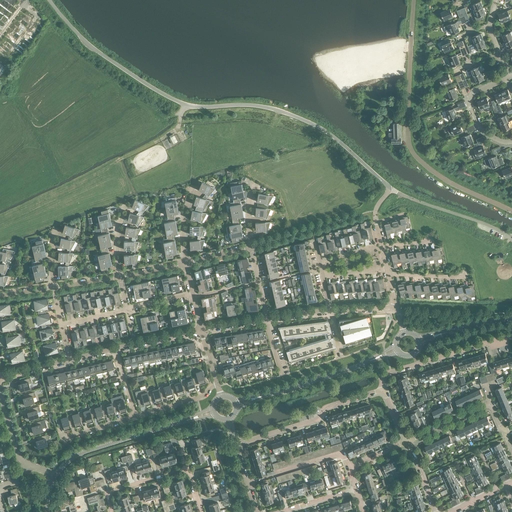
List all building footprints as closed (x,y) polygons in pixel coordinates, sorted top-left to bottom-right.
[(474,12),(483,8),(481,1),(471,5),(474,12)] [(445,21),(454,17),(452,12),(451,8),(441,12),(443,17),(444,17),(445,21)] [(483,8),(474,12),(475,15),(474,15),(477,21),(482,19),(481,18),(484,17),(483,15),(486,14),(483,8)] [(511,13),(510,15),(510,14),(509,14),(508,10),(499,14),(500,18),(500,19),(502,22),(511,19),(511,20),(511,13)] [(468,22),(465,15),(460,17),(461,21),(457,22),(453,24),(453,23),(448,25),(452,35),(455,33),(455,34),(460,32),(457,25),(462,23),(462,24),(468,22)] [(505,42),(511,38),(511,31),(502,35),(505,42)] [(474,43),(484,40),(481,33),(475,36),(473,33),(470,34),(471,37),(472,37),(474,43)] [(445,52),(455,48),(453,43),(452,44),(451,40),(441,44),(443,49),(444,49),(445,52)] [(474,43),(468,46),(465,47),(468,54),(471,53),(472,51),(471,49),(476,47),(477,50),(486,46),(484,40),(474,43)] [(468,54),(465,47),(460,49),(461,52),(457,54),(453,56),(453,55),(448,57),(452,67),(456,65),(456,66),(461,64),(458,57),(462,55),(463,56),(468,54)] [(0,79),(8,69),(0,62),(0,79)] [(472,77),(482,73),(479,66),(476,68),(475,66),(472,67),(472,68),(466,70),(467,73),(470,72),(472,77)] [(482,73),(472,77),(475,83),(484,79),(482,73)] [(443,86),(452,82),(450,77),(448,74),(439,77),(441,82),(443,86)] [(453,99),(458,97),(455,88),(451,89),(446,91),(450,100),(453,99)] [(501,92),(505,101),(511,99),(508,89),(501,92)] [(505,101),(501,92),(495,94),(499,104),(505,101)] [(497,107),(497,106),(494,100),(489,102),(487,98),(478,101),(479,105),(479,106),(480,106),(481,110),(484,109),(485,111),(497,107)] [(460,109),(467,107),(465,101),(458,104),(459,106),(454,108),(451,109),(446,111),(449,120),(453,119),(458,117),(455,111),(460,109)] [(501,125),(510,121),(507,114),(498,118),(501,125)] [(511,125),(510,121),(501,125),(503,131),(511,127),(511,125)] [(392,139),(392,140),(392,143),(401,143),(401,140),(401,138),(401,123),(394,123),(394,133),(389,133),(389,139),(392,139)] [(454,135),(463,131),(461,126),(461,127),(460,123),(450,127),(452,132),(453,132),(454,135)] [(462,137),(463,140),(465,146),(469,145),(474,143),(470,134),(467,135),(462,137)] [(477,140),(478,144),(480,144),(486,141),(484,136),(476,139),(477,140)] [(471,151),(474,159),(478,158),(487,154),(485,149),(483,146),(481,147),(480,144),(478,144),(477,145),(478,148),(474,150),(471,151)] [(495,167),(500,165),(496,155),(493,157),(493,156),(488,158),(492,168),(495,166),(495,167)] [(511,167),(502,170),(504,175),(505,175),(506,179),(511,176),(511,167)] [(231,193),(242,191),(241,181),(230,183),(231,193)] [(215,189),(205,184),(202,182),(199,187),(200,188),(199,190),(206,194),(205,194),(208,197),(215,189)] [(242,191),(231,193),(233,202),(240,201),(239,198),(244,197),(242,191)] [(273,196),(262,194),(258,193),(257,199),(258,199),(257,202),(265,203),(264,204),(267,206),(273,196)] [(210,201),(199,197),(196,196),(194,201),(195,202),(194,205),(201,207),(201,208),(204,210),(210,201)] [(166,209),(177,207),(175,197),(168,199),(169,202),(165,203),(166,209)] [(149,206),(138,201),(135,200),(133,205),(132,208),(139,211),(138,212),(141,214),(149,206)] [(240,201),(233,202),(229,203),(231,213),(242,211),(240,201)] [(177,207),(166,209),(167,219),(174,218),(174,214),(178,214),(177,207)] [(271,209),(259,208),(256,208),(255,213),(256,214),(256,216),(263,217),(263,218),(266,220),(271,209)] [(99,222),(110,220),(108,210),(101,211),(102,215),(97,216),(99,222)] [(207,213),(195,211),(192,211),(191,216),(191,219),(199,221),(198,222),(201,223),(207,213)] [(242,211),(231,213),(232,222),(239,221),(239,218),(243,217),(242,211)] [(144,217),(133,214),(129,213),(128,218),(129,218),(128,221),(135,224),(138,227),(144,217)] [(402,230),(403,233),(406,232),(405,229),(410,228),(410,231),(411,231),(407,216),(402,217),(403,219),(400,219),(402,230)] [(174,218),(167,219),(168,222),(164,223),(165,229),(176,227),(174,218)] [(394,233),(395,236),(398,235),(398,231),(402,230),(400,219),(395,220),(395,221),(392,222),(394,233)] [(110,220),(99,222),(101,232),(108,230),(107,227),(111,226),(110,220)] [(239,221),(232,222),(233,225),(229,226),(227,227),(228,233),(241,231),(239,221)] [(364,223),(360,224),(361,230),(363,239),(364,239),(366,238),(367,240),(373,239),(369,221),(370,227),(365,228),(364,223)] [(384,224),(387,238),(391,237),(390,234),(394,233),(392,222),(392,221),(387,222),(387,224),(384,224)] [(270,222),(258,223),(255,223),(255,228),(256,228),(256,231),(264,231),(264,232),(267,233),(270,222)] [(79,230),(79,229),(68,226),(65,225),(63,230),(64,230),(63,233),(70,236),(73,239),(79,230)] [(205,227),(205,226),(193,226),(189,226),(189,231),(190,231),(190,234),(198,235),(197,236),(201,237),(205,227)] [(355,226),(351,227),(353,233),(355,241),(358,241),(358,243),(364,242),(364,239),(363,239),(361,230),(356,231),(355,226)] [(141,229),(129,227),(126,227),(125,232),(126,232),(125,235),(133,237),(132,238),(136,239),(141,229)] [(176,227),(165,229),(167,239),(174,238),(173,234),(177,234),(176,227)] [(346,229),(343,229),(344,235),(346,244),(349,243),(350,246),(356,245),(355,241),(353,233),(348,234),(346,229)] [(108,230),(101,232),(102,235),(98,236),(99,242),(110,240),(108,230)] [(241,231),(228,233),(230,243),(239,241),(238,238),(242,237),(241,231)] [(338,231),(334,232),(335,238),(336,238),(338,247),(341,246),(341,249),(347,247),(346,244),(344,235),(339,237),(338,231)] [(329,234),(325,235),(327,241),(329,250),(332,249),(332,252),(338,250),(338,247),(336,238),(335,238),(330,239),(329,234)] [(317,238),(321,256),(321,252),(323,252),(324,254),(330,253),(329,250),(327,241),(322,242),(321,237),(317,238)] [(76,241),(71,240),(67,240),(64,239),(61,238),(60,244),(60,247),(67,248),(67,249),(70,251),(76,241)] [(174,238),(167,239),(167,242),(163,243),(164,249),(175,247),(174,238)] [(33,252),(44,250),(42,240),(39,241),(35,242),(36,245),(32,246),(33,252)] [(110,240),(99,242),(101,251),(108,250),(107,247),(111,246),(110,240)] [(202,251),(204,240),(193,241),(189,241),(190,246),(191,249),(198,249),(198,250),(202,251)] [(139,242),(127,241),(124,241),(123,247),(124,247),(124,250),(132,250),(131,251),(135,252),(139,242)] [(305,242),(294,245),(296,252),(305,250),(304,248),(305,242)] [(175,247),(164,249),(166,259),(173,258),(172,254),(176,254),(175,247)] [(434,260),(433,260),(434,264),(438,264),(437,260),(442,259),(443,264),(439,247),(434,249),(435,250),(432,251),(434,260)] [(3,261),(4,262),(4,263),(8,264),(15,251),(3,248),(2,251),(0,251),(0,259),(3,260),(3,261)] [(426,261),(425,261),(426,265),(430,264),(429,261),(433,260),(434,260),(432,251),(431,248),(426,249),(426,251),(424,251),(423,251),(426,261)] [(417,261),(418,266),(422,265),(421,262),(425,261),(426,261),(423,251),(424,251),(423,249),(418,250),(418,252),(416,252),(415,252),(417,261)] [(44,250),(33,252),(35,262),(42,260),(42,257),(46,256),(44,250)] [(108,250),(101,251),(102,255),(98,256),(99,262),(110,260),(108,250)] [(409,262),(410,267),(414,266),(413,262),(417,261),(415,252),(416,252),(415,250),(410,251),(410,252),(407,253),(409,262)] [(390,252),(394,268),(397,267),(397,264),(401,263),(399,254),(399,251),(394,252),(394,254),(391,255),(391,252),(390,252)] [(401,263),(402,268),(406,267),(405,263),(409,262),(407,253),(407,251),(402,252),(402,253),(399,254),(401,263)] [(73,253),(62,253),(58,252),(58,258),(59,258),(58,261),(66,261),(66,263),(69,264),(73,253)] [(136,265),(139,254),(127,255),(123,256),(124,261),(125,261),(125,264),(133,263),(132,264),(136,265)] [(244,259),(237,261),(239,267),(238,267),(239,271),(246,269),(245,266),(248,265),(248,263),(247,259),(247,258),(246,258),(243,258),(244,259)] [(42,260),(35,262),(36,265),(32,266),(33,272),(44,270),(42,260)] [(110,260),(99,262),(101,272),(108,270),(107,267),(111,266),(110,260)] [(1,273),(3,274),(4,274),(5,274),(5,273),(9,265),(0,263),(0,272),(2,272),(1,273)] [(225,267),(224,264),(223,264),(218,265),(218,266),(217,266),(218,269),(217,271),(215,271),(217,277),(219,276),(221,274),(225,273),(225,275),(230,274),(228,266),(225,267)] [(70,277),(73,266),(61,266),(58,267),(58,275),(62,275),(62,278),(70,277)] [(197,270),(196,271),(195,271),(194,271),(194,272),(194,273),(195,276),(196,276),(196,278),(199,278),(200,281),(208,279),(207,275),(205,275),(204,269),(198,271),(197,270)] [(240,275),(241,275),(243,284),(250,282),(249,279),(252,278),(252,277),(251,273),(250,271),(247,272),(246,269),(239,271),(240,275)] [(44,270),(33,272),(36,282),(42,280),(42,277),(46,276),(44,270)] [(1,286),(3,286),(4,286),(5,286),(5,285),(8,276),(0,275),(0,284),(1,284),(1,286)] [(170,282),(171,284),(180,283),(180,281),(178,281),(177,276),(169,277),(170,282)] [(171,284),(170,282),(169,277),(162,279),(163,284),(161,285),(162,286),(171,284)] [(208,279),(200,281),(201,284),(198,285),(198,287),(199,291),(209,289),(207,283),(209,283),(208,279)] [(368,298),(371,298),(370,292),(375,291),(373,283),(374,283),(373,279),(367,281),(367,283),(365,284),(364,284),(366,292),(368,298)] [(377,298),(380,297),(379,292),(384,291),(386,297),(386,298),(386,297),(382,279),(376,280),(376,283),(374,283),(373,283),(375,291),(377,298)] [(340,300),(344,299),(343,294),(348,293),(348,292),(346,285),(346,284),(345,280),(339,282),(340,284),(337,285),(339,293),(340,300)] [(349,299),(353,299),(352,293),(357,292),(355,284),(354,280),(349,281),(349,284),(346,284),(346,285),(348,292),(348,293),(349,299)] [(358,299),(362,298),(361,293),(366,292),(364,284),(365,284),(364,280),(358,281),(358,283),(355,284),(357,292),(358,299)] [(327,282),(331,300),(335,299),(333,294),(339,293),(337,285),(336,281),(330,282),(331,285),(328,285),(327,281),(327,282)] [(397,281),(399,291),(400,297),(403,298),(404,298),(404,297),(403,294),(408,293),(406,285),(405,281),(400,283),(401,284),(398,285),(397,281)] [(142,290),(149,289),(151,289),(151,287),(149,287),(148,282),(140,283),(142,290)] [(409,298),(413,298),(412,294),(416,293),(414,286),(415,286),(414,282),(409,283),(409,284),(406,285),(408,293),(409,298)] [(417,298),(421,298),(420,295),(425,294),(423,286),(422,282),(417,283),(417,285),(415,286),(414,286),(416,293),(417,298)] [(133,292),(142,290),(140,283),(132,285),(134,290),(132,291),(133,292)] [(180,283),(171,284),(172,292),(180,290),(179,285),(180,284),(180,283)] [(425,299),(429,299),(429,295),(433,294),(431,286),(431,283),(426,284),(426,285),(423,286),(425,294),(426,298),(425,299)] [(434,299),(438,299),(437,296),(441,295),(440,287),(439,283),(434,284),(434,286),(431,286),(433,294),(434,299)] [(171,284),(162,286),(162,288),(163,288),(164,293),(172,292),(171,284)] [(442,300),(446,300),(446,299),(445,296),(450,295),(448,287),(447,284),(442,285),(443,286),(440,287),(441,295),(442,299),(442,300)] [(451,300),(455,300),(454,297),(458,296),(456,288),(457,288),(456,284),(451,285),(451,287),(448,287),(450,295),(451,300)] [(459,300),(463,301),(463,300),(462,297),(466,296),(467,296),(465,288),(464,284),(459,286),(459,287),(457,288),(456,288),(458,296),(459,300)] [(468,301),(471,301),(471,297),(475,296),(476,301),(473,285),(468,286),(468,287),(465,288),(467,296),(466,296),(468,301)] [(254,290),(251,290),(251,287),(244,288),(246,297),(245,298),(245,302),(253,300),(252,297),(255,296),(255,294),(256,294),(255,290),(254,290)] [(111,289),(108,289),(109,294),(111,304),(114,304),(115,306),(121,305),(117,288),(118,293),(112,294),(111,289)] [(149,289),(142,290),(143,298),(151,296),(150,291),(151,290),(151,289),(149,289)] [(102,290),(99,291),(100,296),(102,306),(105,305),(106,307),(112,306),(111,304),(109,294),(104,295),(102,290)] [(142,290),(133,292),(133,294),(134,294),(135,299),(143,298),(142,290)] [(93,292),(90,292),(91,297),(93,307),(96,306),(97,309),(103,308),(102,306),(100,296),(95,297),(93,292)] [(85,293),(81,294),(82,299),(84,309),(85,309),(87,308),(88,310),(94,309),(93,307),(91,297),(86,298),(85,293)] [(308,303),(317,301),(318,300),(315,295),(314,293),(306,295),(308,303)] [(76,294),(72,295),(73,300),(76,310),(79,309),(79,312),(85,310),(85,309),(84,309),(82,299),(77,300),(76,294)] [(67,296),(63,297),(67,314),(67,311),(70,311),(70,313),(76,312),(76,310),(73,300),(68,301),(67,296)] [(206,308),(214,307),(213,303),(212,303),(211,297),(201,299),(202,304),(203,306),(206,305),(206,308)] [(35,311),(38,310),(38,313),(45,312),(45,309),(48,309),(47,309),(47,304),(48,304),(48,299),(34,301),(36,310),(35,310),(35,311)] [(258,310),(258,309),(257,305),(257,303),(253,303),(253,300),(245,302),(246,305),(247,305),(248,311),(255,310),(255,311),(257,310),(258,310)] [(227,312),(228,315),(229,315),(234,315),(234,314),(235,314),(235,311),(238,310),(236,302),(234,303),(235,305),(228,306),(226,305),(223,305),(224,311),(226,311),(227,312)] [(10,314),(9,305),(0,305),(0,315),(11,314),(10,314)] [(208,318),(214,317),(213,311),(215,311),(214,307),(206,308),(207,312),(204,312),(204,314),(204,318),(205,319),(206,319),(208,319),(208,318)] [(177,310),(178,317),(187,315),(187,313),(186,314),(184,308),(177,310)] [(169,319),(178,317),(177,310),(169,311),(170,317),(169,317),(169,319)] [(49,313),(36,316),(37,316),(38,325),(41,325),(42,328),(46,327),(45,324),(52,323),(51,318),(49,318),(49,314),(49,313)] [(149,323),(148,316),(147,313),(142,314),(143,317),(140,318),(141,323),(140,323),(140,325),(149,323)] [(149,323),(158,321),(157,320),(155,314),(148,316),(149,323)] [(178,317),(180,324),(187,322),(186,317),(188,317),(187,315),(178,317)] [(178,317),(169,319),(169,321),(171,320),(172,326),(180,324),(178,317)] [(338,331),(338,333),(339,335),(341,336),(342,337),(344,337),(346,345),(352,342),(354,347),(367,343),(365,336),(371,334),(366,317),(339,320),(341,328),(338,329),(338,331)] [(118,337),(122,337),(121,331),(126,330),(127,335),(128,335),(124,318),(118,319),(118,322),(115,323),(117,332),(118,337)] [(13,320),(14,320),(1,322),(2,326),(1,327),(2,332),(15,329),(13,320)] [(110,339),(113,339),(112,333),(117,332),(115,323),(115,320),(109,322),(109,324),(107,325),(109,334),(110,339)] [(149,323),(151,330),(159,329),(157,323),(159,323),(158,321),(149,323)] [(279,328),(282,338),(327,332),(329,339),(286,352),(289,362),(336,348),(333,337),(331,338),(329,332),(331,332),(328,321),(279,328)] [(101,342),(105,341),(103,335),(109,334),(107,325),(106,322),(100,324),(101,326),(98,327),(100,336),(101,342)] [(149,323),(140,325),(140,327),(142,327),(142,329),(136,330),(137,333),(151,330),(149,323)] [(92,344),(96,343),(95,338),(100,336),(98,327),(97,324),(91,326),(92,328),(89,329),(91,338),(92,344)] [(83,346),(87,345),(86,340),(91,338),(89,329),(89,326),(83,328),(83,330),(80,331),(82,341),(83,346)] [(42,340),(48,339),(55,337),(54,332),(53,333),(52,329),(52,328),(39,331),(40,331),(42,340)] [(75,348),(78,347),(77,342),(82,341),(80,331),(80,329),(74,330),(74,332),(72,333),(71,331),(75,348)] [(264,333),(264,332),(263,332),(263,330),(263,329),(262,330),(262,329),(260,330),(257,331),(259,340),(263,339),(265,339),(267,339),(265,333),(264,333)] [(18,336),(19,336),(19,335),(6,338),(7,342),(6,343),(7,348),(20,345),(18,336)] [(44,346),(46,355),(59,352),(58,347),(57,347),(56,343),(56,342),(43,346),(44,346)] [(188,343),(190,352),(190,355),(197,353),(196,351),(198,350),(199,351),(199,350),(198,348),(197,348),(195,344),(194,342),(193,342),(190,342),(190,343),(188,343)] [(182,345),(184,353),(185,356),(191,355),(190,355),(190,352),(188,343),(187,344),(187,343),(186,343),(186,344),(182,345)] [(170,347),(173,359),(179,358),(178,355),(176,346),(175,346),(174,347),(170,347)] [(153,351),(155,363),(161,361),(161,359),(159,350),(158,350),(157,350),(156,350),(153,351)] [(10,359),(11,364),(24,360),(22,351),(23,351),(10,354),(11,358),(10,359)] [(147,352),(149,361),(150,364),(155,363),(153,351),(152,351),(149,351),(149,352),(147,352)] [(141,354),(144,365),(150,364),(149,361),(147,352),(146,353),(146,352),(145,352),(144,353),(141,354)] [(135,355),(136,358),(137,364),(138,366),(144,365),(141,354),(140,354),(140,353),(139,354),(135,355)] [(478,355),(481,365),(482,366),(488,364),(485,353),(484,353),(481,353),(481,354),(478,355)] [(129,356),(130,360),(131,365),(132,368),(138,366),(137,364),(136,358),(135,355),(134,355),(133,355),(133,356),(129,356)] [(472,357),(474,365),(475,367),(481,365),(478,355),(472,357)] [(123,362),(124,364),(125,364),(125,366),(125,367),(127,366),(131,365),(130,360),(129,356),(127,357),(127,356),(124,357),(125,357),(123,357),(123,358),(124,360),(123,360),(123,362)] [(260,359),(263,370),(268,368),(265,360),(265,357),(260,359)] [(465,359),(468,368),(470,367),(470,366),(474,365),(472,357),(465,359)] [(273,362),(272,360),(271,360),(271,358),(270,359),(265,360),(268,368),(272,367),(274,367),(273,367),(273,365),(274,365),(273,362)] [(500,360),(503,368),(505,368),(505,366),(509,365),(507,358),(500,360)] [(254,361),(258,372),(263,370),(260,359),(254,361)] [(468,368),(465,359),(458,361),(460,369),(465,367),(465,369),(468,368)] [(113,362),(112,360),(111,361),(111,360),(108,361),(106,362),(108,370),(113,369),(114,369),(114,367),(114,364),(113,362)] [(503,368),(500,360),(493,362),(495,369),(500,368),(500,369),(503,368)] [(249,362),(253,373),(258,372),(254,361),(249,362)] [(244,364),(247,375),(253,373),(249,362),(244,364)] [(234,367),(232,363),(227,364),(231,375),(236,374),(234,367)] [(446,365),(449,374),(448,374),(449,376),(456,373),(453,363),(446,365)] [(97,376),(96,373),(94,365),(93,365),(93,364),(91,365),(88,366),(91,375),(91,377),(97,376)] [(222,368),(223,368),(223,370),(223,371),(223,370),(222,370),(223,375),(224,375),(225,377),(226,377),(231,375),(227,364),(222,366),(223,368),(222,368)] [(239,365),(242,376),(247,375),(244,364),(239,365)] [(242,376),(239,365),(234,367),(236,374),(237,378),(242,376)] [(439,367),(442,375),(445,373),(446,374),(448,374),(449,374),(446,365),(439,367)] [(77,369),(80,380),(85,379),(85,376),(83,367),(82,368),(81,367),(80,368),(77,369)] [(433,369),(435,378),(436,379),(442,377),(442,375),(439,367),(433,369)] [(71,370),(73,379),(74,382),(80,380),(77,369),(76,369),(75,369),(74,369),(71,370)] [(426,371),(428,379),(429,381),(436,379),(435,378),(433,369),(426,371)] [(65,372),(67,380),(67,381),(68,383),(74,382),(73,379),(71,370),(70,371),(70,370),(67,371),(68,371),(65,372)] [(203,384),(205,383),(206,382),(206,381),(207,380),(208,380),(205,376),(205,377),(204,377),(202,371),(196,373),(197,376),(192,377),(192,379),(193,378),(194,385),(199,383),(199,384),(201,384),(203,384)] [(428,379),(426,371),(419,373),(422,382),(424,381),(425,383),(429,381),(428,379)] [(53,375),(56,385),(56,386),(62,384),(61,382),(59,373),(58,373),(57,373),(57,374),(53,375)] [(47,380),(48,382),(48,383),(49,383),(49,385),(50,385),(50,387),(56,386),(56,385),(53,375),(51,375),(49,375),(49,376),(47,376),(48,378),(47,378),(47,380)] [(482,384),(488,382),(486,375),(480,377),(482,384)] [(401,386),(409,384),(408,381),(407,381),(406,377),(399,380),(401,386)] [(19,392),(20,392),(24,391),(24,390),(30,388),(29,384),(32,383),(30,378),(19,381),(20,384),(19,384),(20,387),(19,387),(18,388),(17,389),(17,390),(18,391),(19,392)] [(193,391),(195,390),(196,390),(194,385),(193,378),(192,379),(186,380),(186,379),(180,381),(181,382),(183,388),(188,387),(189,392),(191,392),(193,391)] [(182,395),(184,394),(185,393),(183,388),(181,382),(175,384),(175,382),(169,384),(170,385),(172,391),(177,390),(178,395),(180,395),(182,395)] [(409,384),(401,386),(403,393),(410,391),(409,387),(410,387),(409,384)] [(170,398),(172,397),(174,397),(172,391),(170,385),(164,387),(164,386),(158,387),(159,389),(161,395),(165,394),(167,399),(168,398),(170,398)] [(498,396),(504,393),(502,387),(495,389),(498,396)] [(148,405),(150,404),(151,404),(150,398),(147,391),(147,388),(135,392),(138,402),(143,400),(145,406),(146,405),(148,405)] [(159,402),(161,401),(162,400),(161,395),(159,389),(153,390),(152,389),(147,391),(150,398),(154,397),(156,402),(157,402),(159,402)] [(474,392),(477,398),(483,395),(480,389),(474,392)] [(410,391),(403,393),(405,400),(413,397),(412,395),(411,395),(410,391)] [(23,406),(24,406),(29,405),(28,404),(35,402),(33,398),(36,397),(35,392),(24,395),(25,398),(23,399),(24,401),(23,401),(22,402),(21,403),(21,404),(22,406),(23,406)] [(477,398),(474,392),(468,395),(471,401),(477,398)] [(501,402),(507,399),(504,393),(498,396),(501,402)] [(462,398),(465,404),(471,401),(468,395),(462,398)] [(413,397),(405,400),(407,407),(414,404),(413,400),(414,400),(413,397)] [(465,404),(462,398),(455,401),(458,407),(465,404)] [(124,412),(126,411),(127,411),(123,399),(117,401),(117,400),(111,402),(112,403),(114,409),(119,408),(120,413),(122,413),(124,412)] [(507,399),(501,402),(503,408),(509,405),(507,399)] [(113,416),(115,415),(116,415),(114,409),(112,403),(106,405),(106,403),(100,405),(101,406),(103,413),(108,411),(109,417),(111,416),(113,416)] [(444,406),(447,412),(453,409),(451,403),(444,406)] [(372,414),(371,412),(369,404),(362,406),(365,415),(367,414),(368,416),(372,414)] [(506,414),(511,411),(509,405),(503,408),(506,414)] [(28,420),(29,420),(33,419),(33,418),(41,416),(42,414),(39,406),(28,409),(29,412),(28,413),(28,415),(27,416),(26,416),(26,417),(26,419),(26,420),(28,420)] [(101,419),(103,418),(105,418),(103,413),(101,406),(95,408),(95,407),(89,409),(90,410),(92,416),(96,415),(98,420),(99,420),(101,419)] [(356,408),(358,416),(362,414),(362,416),(365,415),(362,406),(356,408)] [(438,409),(441,415),(447,412),(444,406),(438,409)] [(349,410),(351,419),(354,418),(354,417),(358,416),(356,408),(349,410)] [(413,421),(419,418),(422,416),(419,408),(412,411),(413,413),(410,414),(413,421)] [(441,415),(438,409),(432,412),(435,418),(441,415)] [(90,423),(92,422),(93,421),(92,416),(90,410),(84,412),(83,410),(78,412),(78,413),(79,413),(81,419),(85,418),(87,423),(88,423),(90,423)] [(342,412),(345,420),(349,419),(349,420),(351,419),(349,410),(342,412)] [(336,415),(338,423),(341,422),(340,421),(345,420),(342,412),(336,415)] [(79,426),(81,425),(82,425),(81,419),(79,413),(78,413),(73,415),(72,414),(67,415),(67,417),(68,417),(69,423),(74,421),(76,427),(77,426),(79,426)] [(339,425),(338,423),(336,415),(329,417),(332,427),(339,425)] [(422,416),(419,418),(413,421),(416,427),(418,426),(420,428),(426,425),(422,416)] [(481,419),(484,425),(490,423),(487,416),(481,419)] [(68,430),(70,429),(71,428),(69,423),(68,417),(67,417),(61,418),(61,417),(55,419),(58,426),(63,425),(64,430),(66,430),(68,430)] [(475,422),(478,428),(484,425),(481,419),(475,422)] [(32,434),(33,434),(37,433),(37,432),(43,430),(42,426),(45,425),(43,420),(32,423),(33,427),(32,427),(33,430),(32,430),(31,430),(30,432),(30,433),(31,434),(32,434)] [(469,425),(472,431),(478,428),(475,422),(469,425)] [(463,428),(466,434),(472,431),(469,425),(463,428)] [(319,429),(322,437),(324,437),(324,436),(328,434),(326,427),(319,429)] [(466,434),(463,428),(457,431),(460,437),(466,434)] [(313,431),(315,438),(319,437),(319,438),(322,437),(319,429),(313,431)] [(315,438),(313,431),(306,433),(308,442),(311,441),(311,440),(315,438)] [(385,438),(387,437),(385,431),(376,435),(377,437),(380,444),(386,441),(385,438)] [(36,449),(37,449),(42,447),(41,446),(48,445),(46,440),(47,440),(48,440),(49,439),(49,438),(49,437),(49,436),(48,434),(37,438),(38,441),(36,441),(37,444),(36,444),(35,445),(34,446),(34,447),(35,448),(36,449)] [(294,437),(296,444),(303,442),(300,435),(294,437)] [(443,438),(446,444),(452,442),(449,435),(443,438)] [(296,444),(294,437),(287,439),(290,446),(296,444)] [(377,437),(371,440),(374,446),(380,444),(377,437)] [(192,441),(194,447),(191,448),(194,456),(203,453),(201,446),(202,445),(200,438),(192,441)] [(374,446),(371,440),(370,438),(364,440),(364,441),(368,449),(374,446)] [(437,441),(440,447),(446,444),(443,438),(437,441)] [(274,452),(284,449),(281,441),(271,444),(274,452)] [(359,446),(362,452),(368,449),(364,441),(358,444),(359,446)] [(431,444),(434,450),(440,447),(437,441),(431,444)] [(496,452),(503,448),(500,443),(493,446),(496,452)] [(434,450),(431,444),(425,447),(428,453),(434,450)] [(347,452),(349,458),(356,455),(353,449),(351,446),(349,447),(350,450),(347,452)] [(353,449),(356,455),(362,452),(359,446),(353,449)] [(151,448),(153,454),(154,458),(159,456),(158,452),(156,447),(151,448)] [(252,457),(261,454),(260,452),(259,452),(258,448),(250,450),(252,457)] [(503,448),(496,452),(499,457),(506,454),(503,448)] [(206,452),(203,453),(194,456),(196,464),(200,462),(200,463),(201,462),(205,461),(205,460),(208,459),(206,452)] [(167,455),(169,465),(177,462),(176,458),(176,457),(175,457),(174,453),(167,455)] [(468,465),(471,464),(478,461),(474,453),(464,457),(468,465)] [(261,454),(252,457),(254,464),(262,461),(261,458),(262,457),(261,454)] [(506,454),(499,457),(501,462),(508,459),(506,454)] [(169,465),(167,455),(159,458),(160,462),(160,463),(162,467),(169,465)] [(508,459),(501,462),(504,468),(511,464),(508,459)] [(142,463),(145,472),(153,470),(151,466),(152,466),(151,464),(150,460),(142,463)] [(388,463),(392,471),(400,467),(398,463),(396,464),(394,460),(388,463)] [(262,461),(254,464),(256,470),(265,468),(264,465),(263,466),(262,461)] [(333,470),(339,468),(337,461),(331,463),(333,470)] [(478,461),(471,464),(473,469),(480,466),(478,461)] [(134,465),(135,468),(136,469),(135,469),(135,471),(136,471),(137,475),(145,472),(142,463),(135,465),(134,465)] [(392,471),(388,463),(382,466),(386,474),(392,471)] [(117,468),(117,470),(120,480),(128,477),(127,473),(127,472),(126,472),(126,471),(128,470),(127,466),(125,466),(117,468)] [(443,471),(446,476),(453,473),(450,467),(447,469),(446,466),(439,470),(440,473),(443,471)] [(480,466),(473,469),(476,475),(483,471),(480,466)] [(265,468),(256,470),(259,477),(266,475),(265,471),(266,471),(265,468)] [(335,476),(341,474),(339,468),(333,470),(335,476)] [(104,471),(106,478),(111,476),(111,477),(110,477),(111,478),(113,482),(120,480),(117,470),(111,472),(110,469),(104,471)] [(0,479),(9,477),(10,480),(13,479),(11,473),(9,474),(9,473),(4,475),(2,470),(0,470),(0,479)] [(202,473),(203,476),(200,477),(202,484),(212,482),(215,481),(213,477),(211,478),(209,474),(211,474),(210,471),(202,473)] [(483,471),(476,475),(479,480),(486,477),(483,471)] [(366,481),(372,479),(370,472),(364,474),(366,481)] [(446,483),(448,481),(455,478),(453,473),(446,476),(443,477),(446,483)] [(341,484),(341,481),(343,481),(341,474),(335,476),(337,485),(341,484)] [(78,480),(79,482),(78,482),(79,483),(79,484),(80,484),(81,488),(86,487),(85,485),(88,484),(91,492),(97,490),(97,487),(95,481),(94,479),(89,480),(88,477),(78,480)] [(476,481),(479,487),(480,486),(483,491),(485,490),(483,485),(488,482),(486,477),(479,480),(476,481)] [(455,478),(448,481),(451,487),(458,484),(455,478)] [(175,490),(184,487),(182,479),(178,481),(178,480),(177,481),(173,482),(175,490)] [(314,479),(308,481),(305,482),(307,488),(310,488),(311,490),(317,489),(315,482),(314,479)] [(372,479),(366,481),(368,487),(375,485),(377,484),(376,482),(373,483),(372,479)] [(315,482),(317,489),(324,486),(322,480),(315,482)] [(66,492),(71,491),(71,489),(74,488),(77,496),(83,494),(81,488),(80,484),(79,484),(79,483),(75,484),(74,481),(64,484),(65,487),(64,487),(64,488),(65,488),(66,492)] [(212,482),(202,484),(205,492),(209,491),(209,492),(210,491),(214,489),(212,482)] [(307,488),(305,482),(302,483),(296,485),(297,488),(299,494),(305,492),(304,489),(307,488)] [(413,492),(420,490),(418,484),(415,485),(414,482),(410,484),(413,492)] [(263,491),(269,489),(272,488),(270,485),(268,486),(267,483),(261,485),(263,491)] [(458,484),(451,487),(454,492),(461,489),(458,484)] [(376,491),(380,490),(379,488),(376,488),(375,485),(368,487),(370,493),(376,491)] [(150,489),(153,498),(161,496),(159,492),(160,492),(159,491),(158,487),(150,489)] [(184,487),(175,490),(178,498),(181,496),(182,497),(183,496),(187,495),(184,487)] [(292,496),(290,490),(289,487),(286,488),(287,491),(284,492),(285,496),(286,498),(292,496)] [(16,494),(18,493),(16,488),(10,490),(12,495),(7,496),(10,505),(19,502),(16,494)] [(297,488),(290,490),(292,496),(299,494),(297,488)] [(153,498),(150,489),(142,492),(144,495),(143,496),(143,497),(144,497),(145,501),(153,498)] [(269,489),(263,491),(265,497),(271,496),(269,489)] [(452,493),(455,499),(458,504),(460,503),(458,497),(463,495),(461,489),(454,492),(452,493)] [(420,490),(413,492),(411,493),(412,499),(415,498),(422,496),(420,490)] [(376,491),(370,493),(372,500),(378,498),(376,491)] [(87,498),(89,504),(97,502),(98,505),(96,506),(98,510),(102,509),(103,510),(104,509),(106,508),(103,498),(100,499),(98,494),(87,498)] [(120,507),(130,504),(127,496),(123,497),(122,497),(122,498),(118,499),(120,507)] [(271,496),(265,497),(267,504),(273,502),(271,496)] [(422,496),(415,498),(416,504),(424,501),(422,496)] [(499,508),(506,506),(504,500),(501,501),(500,498),(494,500),(497,509),(499,509),(499,508)] [(59,505),(61,510),(66,508),(65,507),(68,506),(70,511),(76,511),(77,511),(74,501),(69,502),(68,499),(58,502),(59,504),(59,506),(59,505)] [(374,511),(380,509),(383,508),(382,506),(381,503),(382,502),(381,500),(380,500),(374,502),(375,504),(372,505),(374,511)] [(343,503),(345,510),(351,508),(350,501),(343,503)] [(424,501),(416,504),(418,509),(426,507),(424,501)] [(182,511),(188,511),(192,511),(189,503),(186,504),(185,504),(184,504),(184,505),(180,506),(182,511)] [(210,511),(215,511),(221,510),(218,503),(214,504),(214,503),(213,504),(209,506),(210,511)] [(336,505),(339,511),(345,510),(343,503),(336,505)]
